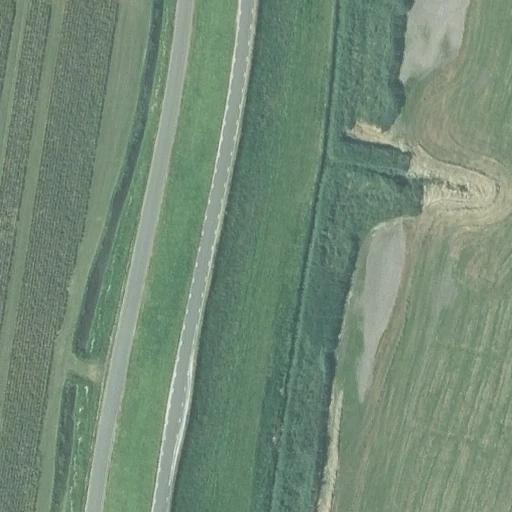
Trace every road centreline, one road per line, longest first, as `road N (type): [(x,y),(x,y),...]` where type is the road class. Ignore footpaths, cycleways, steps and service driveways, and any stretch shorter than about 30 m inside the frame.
road 1 (tertiary): [(187,0),(96,511)]
road 2 (tertiary): [(159,511),(247,0)]
